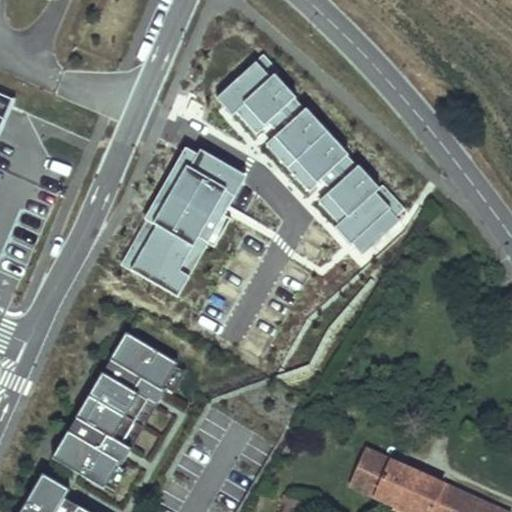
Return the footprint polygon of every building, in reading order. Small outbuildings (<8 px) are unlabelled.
[(220,96),(255,136),(297,99),(261,59),(220,96)] [(308,110),(266,148),(308,193),(349,154),(308,110)] [(190,277),(180,271),(235,177),(187,149),(180,162),(190,167),(130,271),(177,298),(190,277)] [(313,205),(359,257),(399,221),(353,169),(313,205)] [(193,327),(233,352),(251,324),(211,299),(193,327)] [(178,364),(126,333),(110,360),(162,391),(178,364)] [(155,387),(110,360),(102,373),(147,400),(155,387)] [(102,373),(75,417),(120,445),(147,400),(102,373)] [(120,445),(75,417),(67,430),(112,457),(120,445)] [(119,462),(67,430),(51,457),(103,489),(119,462)] [(501,511),(365,449),(351,483),(412,511),(501,511)] [(43,474),(20,511),(57,511),(62,504),(70,490),(43,474)] [(312,511),(315,506),(292,498),(286,511),(312,511)]
